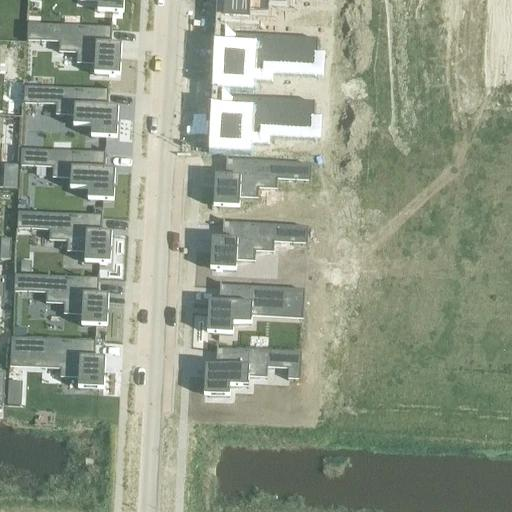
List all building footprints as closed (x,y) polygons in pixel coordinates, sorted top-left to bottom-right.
[(80,0),(81,5),(94,5),(94,6),(98,6),(98,8),(99,8),(98,16),(112,16),(112,17),(118,17),(119,0),(80,0)] [(224,0),(223,22),(228,23),(235,23),(235,22),(249,23),(249,16),(250,14),(254,14),(254,13),(267,14),(268,7),(268,5),(272,5),(272,4),(286,5),(285,0),(224,0)] [(386,0),(386,12),(441,15),(441,0),(386,0)] [(380,33),(379,50),(415,51),(416,38),(440,39),(441,15),(386,12),(385,34),(380,33)] [(28,27),(27,45),(60,46),(60,49),(60,56),(73,57),(77,57),(77,60),(78,60),(77,67),(91,68),(95,69),(95,71),(95,78),(109,79),(115,80),(117,49),(112,49),(113,32),(111,32),(28,27)] [(222,54),(220,85),(225,85),(232,86),(232,85),(245,86),(246,79),(246,76),(250,77),(250,76),(264,77),(265,70),(265,67),(269,68),(269,67),(283,68),(283,62),(284,62),(284,59),(317,61),(318,44),(235,38),(233,38),(232,55),(227,55),(222,54)] [(374,62),(374,78),(379,79),(377,100),(432,103),(433,103),(434,79),(410,78),(411,64),(374,62)] [(25,90),(24,108),(56,109),(56,112),(57,112),(56,119),(70,120),(74,120),(74,123),(74,130),(88,131),(92,131),(92,134),(92,141),(105,142),(112,143),(113,112),(108,111),(109,95),(108,95),(25,90)] [(372,122),(371,138),(407,140),(408,126),(431,127),(433,103),(432,103),(377,100),(376,122),(372,122)] [(219,117),(217,148),(222,148),(229,148),(242,149),(243,142),(243,139),(247,139),(261,140),(261,133),(262,133),(262,130),(266,130),(280,131),(280,124),(281,124),(281,122),(314,124),(315,107),(232,101),(230,101),(229,118),(224,117),(219,117)] [(374,150),(374,166),(378,167),(377,188),(432,191),(433,191),(434,167),(410,166),(411,152),(374,150)] [(21,153),(20,170),(53,172),(53,174),(54,174),(53,182),(67,182),(67,183),(71,183),(71,185),(71,193),(84,193),(84,194),(89,194),(88,196),(89,197),(89,204),(102,205),(108,205),(110,174),(105,174),(106,157),(105,157),(21,153)] [(215,180),(214,211),(219,211),(239,212),(240,202),(258,203),(259,193),(277,194),(277,184),(310,185),(311,168),(228,163),(226,163),(225,180),(220,180),(215,180)] [(372,210),(371,226),(407,228),(408,214),(431,215),(433,191),(432,191),(377,188),(376,210),(372,210)] [(18,216),(17,233),(50,235),(50,237),(50,244),(63,245),(63,246),(68,246),(67,248),(68,248),(68,255),(81,256),(81,257),(85,257),(85,259),(86,259),(85,267),(99,267),(99,268),(105,268),(107,237),(102,237),(103,220),(101,220),(18,216)] [(212,243),(210,274),(216,274),(236,275),(237,265),(255,266),(255,256),(274,256),(274,246),(307,248),(308,231),(225,226),(223,226),(222,243),(217,243),(212,243)] [(367,238),(364,277),(425,281),(426,255),(402,253),(403,240),(367,238)] [(1,242),(0,262),(10,263),(11,242),(1,242)] [(15,278),(14,296),(47,297),(47,300),(47,307),(60,308),(64,308),(64,311),(65,311),(64,318),(78,319),(82,319),(82,322),(82,329),(95,330),(102,331),(103,300),(98,300),(99,283),(98,283),(15,278)] [(209,305),(207,336),(212,337),(233,338),(233,328),(252,328),(252,321),(252,318),(270,319),(271,309),(304,311),(304,294),(221,289),(220,289),(219,306),(214,306),(209,305)] [(330,311),(328,360),(367,362),(369,331),(355,331),(356,312),(330,311)] [(391,324),(389,384),(428,386),(429,350),(415,349),(416,326),(391,324)] [(456,351),(455,387),(493,388),(495,329),(471,328),(470,352),(456,351)] [(12,341),(11,358),(43,360),(43,363),(44,363),(43,370),(57,370),(57,371),(61,371),(61,374),(62,374),(61,381),(75,382),(79,382),(79,385),(79,392),(92,393),(99,393),(100,363),(95,362),(96,346),(95,346),(12,341)] [(205,368),(204,399),(209,399),(230,401),(230,390),(248,391),(249,381),(267,382),(268,372),(288,373),(288,383),(300,384),(301,356),(217,352),(216,369),(211,369),(205,368)] [(198,466),(199,443),(189,442),(187,466),(198,466)] [(193,498),(196,474),(185,473),(182,496),(193,498)]
